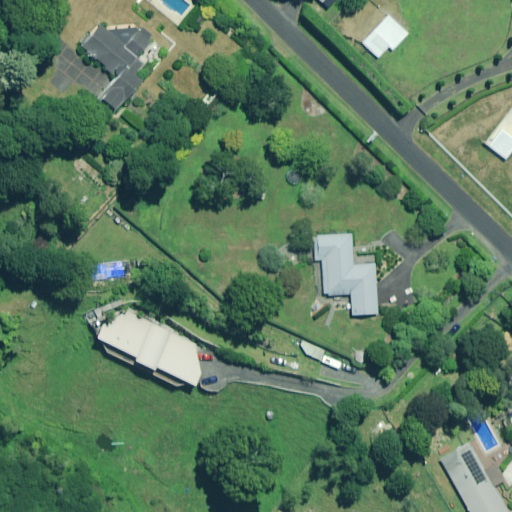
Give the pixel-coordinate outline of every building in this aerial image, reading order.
[(406,35),(387,17),(362,44),(378,59),(388,47),(392,51),(406,35)] [(139,28),(125,44),(102,24),(80,50),(115,79),(99,99),(115,112),(141,80),(133,73),(144,60),(139,55),(152,39),(139,28)] [(511,151),(511,112),(487,147),(505,161),(511,151)] [(182,158),(174,148),(166,155),(175,164),(182,158)] [(353,266),(351,236),(314,237),(315,259),(322,259),(323,296),(350,295),(351,316),(376,315),(374,266),(353,266)] [(192,387),(209,352),(111,303),(94,340),(133,359),(132,363),(154,374),(156,370),(192,387)] [(503,511),(492,490),(503,484),(492,463),(481,469),(470,451),(442,467),(466,511),(503,511)]
